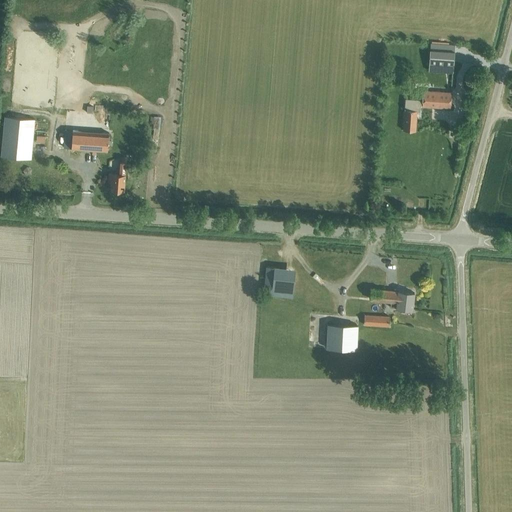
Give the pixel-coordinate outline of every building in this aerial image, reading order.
[(428,49),(427,70),(452,72),(453,51),(454,44),(430,42),(430,49),(428,49)] [(404,97),(402,128),(415,129),(416,118),(417,110),(419,110),(420,104),(421,104),(421,106),(449,107),(450,91),(422,90),(422,99),(404,97)] [(1,155),(31,158),(35,118),(5,115),(1,155)] [(164,117),(154,117),(154,130),(164,130),(164,117)] [(123,119),(113,118),(112,127),(122,127),(123,119)] [(66,129),(64,147),(107,151),(109,132),(66,129)] [(430,142),(428,159),(450,160),(452,130),(442,129),(441,143),(430,142)] [(123,191),(126,157),(121,157),(121,162),(118,162),(117,173),(109,173),(108,181),(111,181),(111,190),(123,191)] [(319,269),(338,270),(339,258),(320,257),(319,269)] [(276,295),(278,267),(266,265),(263,294),(276,295)] [(411,310),(412,309),(414,291),(371,286),(370,298),(381,299),(380,300),(391,302),(390,307),(411,310)] [(389,316),(364,315),(363,324),(389,325),(389,316)] [(358,324),(327,322),(325,346),(356,348),(358,324)]
